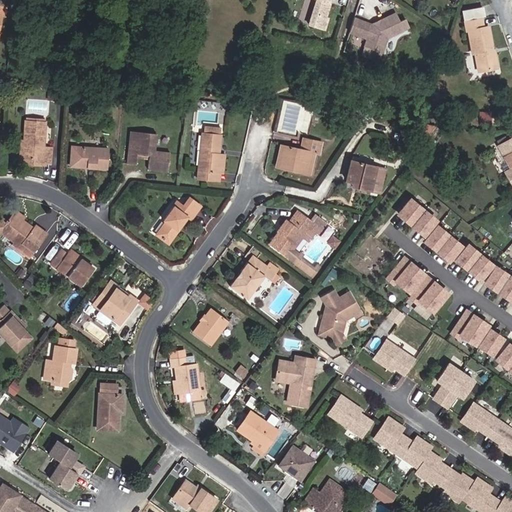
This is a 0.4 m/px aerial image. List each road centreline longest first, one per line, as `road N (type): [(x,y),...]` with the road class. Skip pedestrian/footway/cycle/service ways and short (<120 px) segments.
road 1 (residential): [(274,511),(179,441),(148,402),(140,377),(147,329),(179,288)]
road 2 (residential): [(179,288),(62,200),(0,185)]
road 3 (residential): [(511,481),(353,372)]
road 4 (residential): [(179,288),(250,190),(254,154)]
